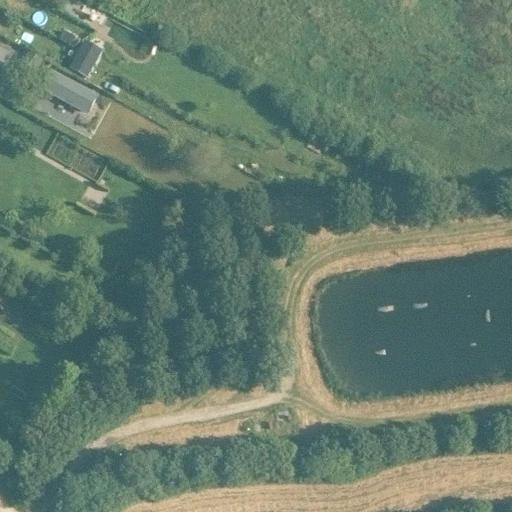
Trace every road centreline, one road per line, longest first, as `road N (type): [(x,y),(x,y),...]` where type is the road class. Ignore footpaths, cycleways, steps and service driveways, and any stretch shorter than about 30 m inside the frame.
road 1 (track): [(39,511),(105,437),(148,423),(289,399),(363,429),(511,411)]
road 2 (track): [(511,222),(344,245),(318,258),(297,278),(288,305),(296,371)]
